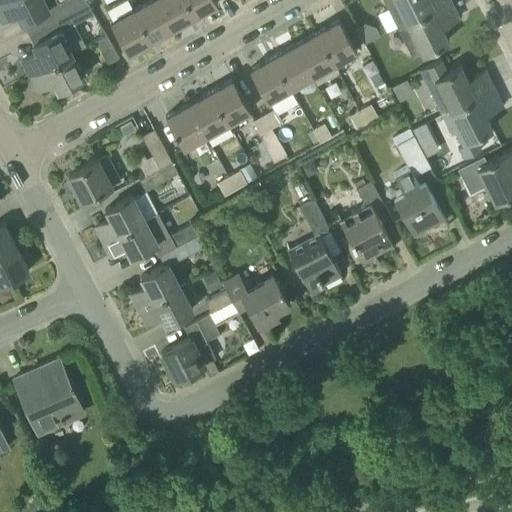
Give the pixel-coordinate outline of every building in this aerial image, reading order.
[(21,21),(36,14),(42,24),(64,12),(87,0),(86,0),(60,0),(59,1),(58,0),(3,0),(0,2),(0,16),(2,20),(17,13),(21,21)] [(87,0),(64,12),(42,24),(47,35),(32,42),(37,51),(22,59),(30,74),(72,52),(85,44),(73,21),(93,11),(87,0)] [(157,0),(147,0),(133,8),(150,40),(173,28),(157,0)] [(186,0),(157,0),(173,28),(195,15),(186,0)] [(217,3),(215,0),(186,0),(195,15),(217,3)] [(383,0),(396,26),(449,0),(383,0)] [(441,26),(448,23),(459,17),(450,0),(449,0),(396,26),(412,58),(448,40),(441,26)] [(133,8),(110,21),(128,53),(150,40),(133,8)] [(334,63),(356,51),(351,41),(339,19),(317,31),(334,63)] [(294,43),(312,75),(316,85),(339,73),(334,63),(317,31),(294,43)] [(95,40),(107,62),(118,56),(106,34),(95,40)] [(272,56),(290,88),(312,75),(294,43),(272,56)] [(84,76),(72,52),(30,74),(38,89),(53,81),(57,90),(84,76)] [(250,68),(267,100),(290,88),(272,56),(250,68)] [(467,78),(462,68),(460,64),(447,71),(441,59),(420,70),(441,114),(494,87),(485,69),(467,78)] [(370,75),(376,86),(384,82),(378,71),(370,75)] [(228,122),(250,110),(232,78),(210,90),(228,122)] [(485,114),(492,110),(503,105),(494,87),(441,114),(451,135),(455,133),(462,146),(458,148),(465,161),(484,152),(476,136),(492,127),(485,114)] [(205,135),(228,122),(210,90),(188,103),(205,135)] [(165,116),(183,147),(205,135),(188,103),(165,116)] [(360,109),(367,122),(378,116),(377,115),(371,104),(371,103),(360,109)] [(275,108),(263,115),(270,128),(280,122),(282,121),(275,108)] [(367,122),(360,109),(348,115),(355,129),(367,122)] [(270,128),(263,115),(252,120),(260,134),(270,128)] [(131,119),(121,124),(126,134),(137,129),(131,119)] [(332,135),(331,135),(324,122),(312,129),(319,142),(332,135)] [(412,128),(416,136),(429,129),(425,122),(412,128)] [(159,167),(171,161),(154,128),(141,134),(159,167)] [(439,148),(429,129),(416,136),(425,155),(439,148)] [(446,220),(423,179),(417,182),(413,175),(430,166),(413,134),(395,143),(407,166),(393,173),(402,189),(392,195),(412,232),(436,219),(438,222),(444,219),(448,226),(449,226),(446,220)] [(266,151),(273,164),(286,157),(279,144),(266,151)] [(511,165),(511,147),(476,166),(494,202),(511,192),(511,168),(510,166),(511,165)] [(120,179),(106,153),(96,158),(68,173),(82,199),(110,184),(120,179)] [(299,163),(306,177),(319,170),(312,156),(299,163)] [(171,161),(159,167),(139,178),(145,189),(177,172),(171,161)] [(240,168),(247,180),(256,175),(249,163),(240,168)] [(228,175),(235,188),(247,182),(240,169),(228,175)] [(224,194),(235,188),(228,175),(217,181),(224,194)] [(339,218),(342,225),(361,260),(374,253),(379,263),(380,263),(374,253),(392,243),(374,209),(383,204),(370,179),(356,187),(364,204),(339,218)] [(103,240),(144,218),(132,194),(105,208),(110,217),(95,225),(103,240)] [(328,226),(313,198),(299,206),(314,234),(328,226)] [(157,241),(144,218),(103,240),(111,255),(125,247),(130,256),(157,241)] [(175,245),(197,233),(191,222),(169,234),(175,245)] [(0,255),(16,247),(4,223),(0,225),(0,255)] [(288,248),(312,294),(313,293),(311,289),(322,283),(326,291),(327,291),(324,282),(341,273),(318,232),(314,234),(288,248)] [(197,233),(175,245),(173,246),(179,257),(203,245),(197,233)] [(0,284),(10,280),(28,270),(16,247),(0,255),(0,284)] [(180,285),(168,263),(167,262),(141,276),(145,284),(130,292),(138,307),(180,285)] [(203,275),(211,290),(223,284),(215,269),(203,275)] [(233,299),(238,309),(248,304),(259,326),(275,318),(272,312),(288,303),(273,274),(245,288),(237,273),(223,281),(227,288),(226,288),(232,299),(233,299)] [(192,309),(180,285),(138,307),(146,322),(161,314),(165,323),(192,309)] [(232,299),(226,288),(204,299),(210,311),(232,299)] [(216,357),(207,339),(220,333),(209,312),(190,322),(196,333),(161,351),(175,378),(204,363),(210,374),(218,370),(213,359),(216,357)] [(59,357),(14,377),(36,432),(62,421),(61,418),(64,417),(63,414),(82,406),(72,383),(73,383),(71,379),(69,380),(59,357)] [(41,511),(42,511),(48,502),(35,495),(28,506),(37,511),(41,511)]
